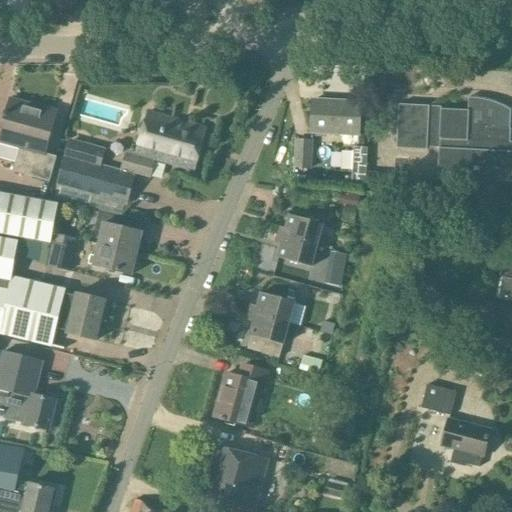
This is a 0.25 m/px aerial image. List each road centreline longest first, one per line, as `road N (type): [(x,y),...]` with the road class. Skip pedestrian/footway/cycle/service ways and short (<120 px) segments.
road 1 (residential): [(110,511),(299,33)]
road 2 (tertiary): [(0,48),(299,33)]
road 3 (tertiary): [(299,33),(507,0)]
